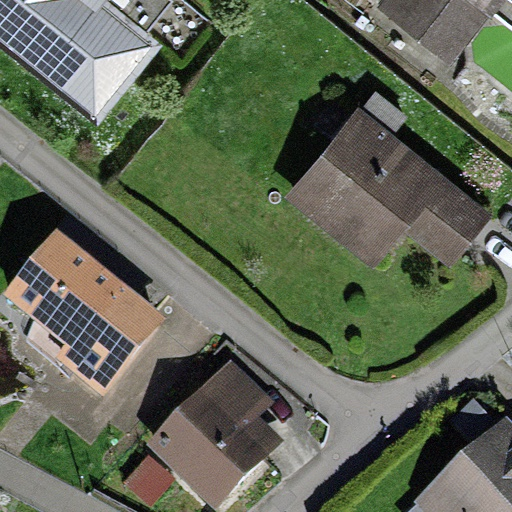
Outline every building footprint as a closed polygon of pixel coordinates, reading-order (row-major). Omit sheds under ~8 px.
[(162,0),(0,0),(0,29),(94,105),(151,35),(141,26),(162,0)] [(511,0),(388,0),(384,6),(448,57),(487,8),(511,27),(511,0)] [(406,118),(375,93),(294,192),(372,255),(416,202),(464,241),(483,217),(388,140),(406,118)] [(118,300),(58,249),(12,303),(73,354),(64,365),(99,394),(157,325),(122,295),(118,300)] [(262,410),(226,375),(156,448),(217,507),(262,460),(236,436),(262,410)] [(511,511),(511,444),(502,434),(432,497),(445,511),(511,511)]
